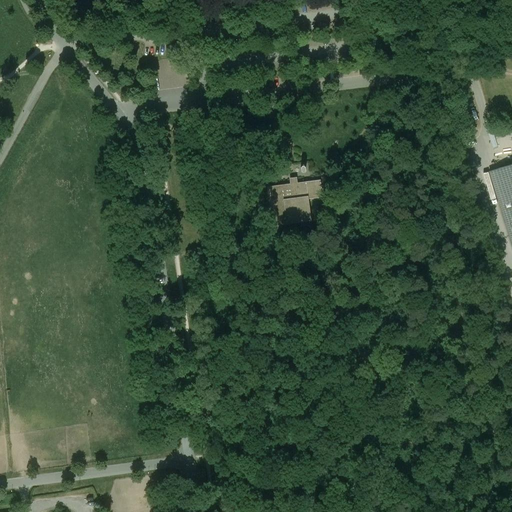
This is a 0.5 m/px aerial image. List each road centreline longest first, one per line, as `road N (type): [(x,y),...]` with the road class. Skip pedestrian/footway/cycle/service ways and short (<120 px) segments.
road 1 (unclassified): [(117,115),(460,70),(472,77),(491,134),(479,167),(511,273)]
road 2 (unclassified): [(117,115),(142,158),(189,462)]
road 3 (unclassified): [(189,462),(0,487)]
road 4 (unclassified): [(0,160),(63,47)]
